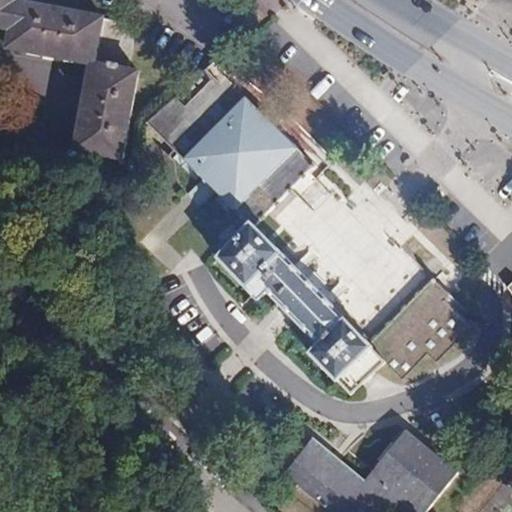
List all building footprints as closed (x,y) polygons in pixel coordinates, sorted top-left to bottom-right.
[(132,43),(131,36),(129,31),(126,27),(122,23),(117,21),(110,18),(17,1),(17,0),(0,0),(0,27),(11,30),(8,47),(93,64),(78,149),(123,157),(139,72),(129,70),(132,51),(132,43)] [(318,168),(216,62),(149,120),(248,226),(218,255),(246,283),(257,273),(291,308),(321,339),(310,350),(337,378),(340,376),(353,390),(385,359),(401,376),(428,350),(437,359),(472,324),(448,299),(452,295),(444,287),(436,279),(370,343),(280,252),(253,224),(293,190),(302,182),(311,174),(318,168)] [(417,511),(422,511),(457,469),(407,427),(365,477),(354,467),(348,475),(325,456),(331,449),(313,434),(284,471),(334,511),(386,511),(399,496),(417,511)] [(354,467),(331,449),(325,456),(348,475),(354,467)] [(481,511),(511,511),(511,500),(497,490),(481,511)]
